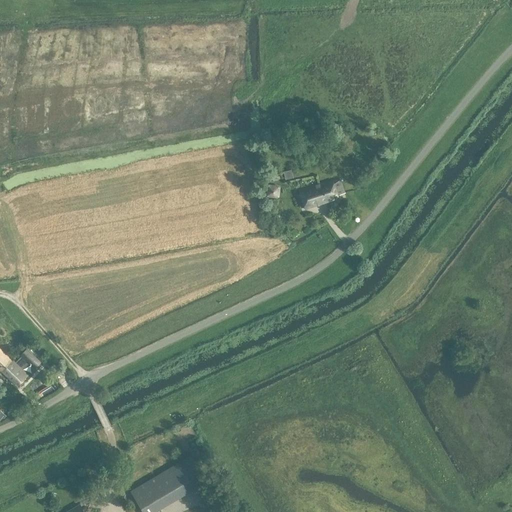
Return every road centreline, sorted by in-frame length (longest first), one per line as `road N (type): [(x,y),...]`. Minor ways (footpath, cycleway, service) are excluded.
road 1 (track): [(291,351),(0,488)]
road 2 (track): [(0,143),(27,20)]
